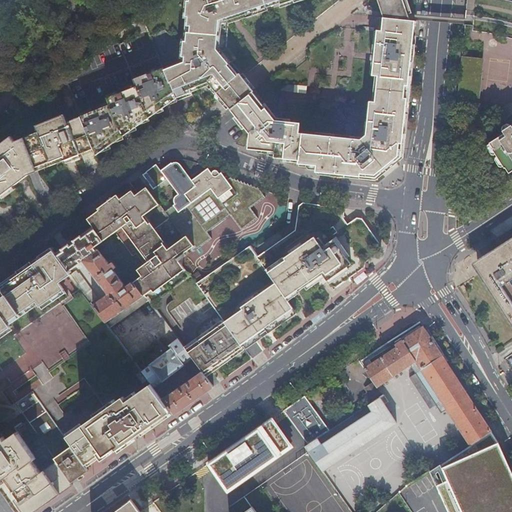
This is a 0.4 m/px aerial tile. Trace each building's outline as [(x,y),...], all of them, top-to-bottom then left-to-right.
[(185,62),(165,70),(176,99),(191,92),(190,90),(208,83),(217,94),(240,75),(240,74),(238,76),(229,65),(236,60),(227,49),(229,25),(268,11),(267,5),(280,1),(281,5),(294,0),(189,0),(190,0),(189,0),(187,16),(189,16),(188,25),(191,26),(191,32),(188,32),(187,42),(185,42),(183,56),(185,56),(185,62)] [(408,0),(377,0),(383,17),(384,17),(410,20),(409,15),(413,13),(408,0)] [(511,3),(507,2),(495,0),(465,0),(464,27),(471,28),(470,33),(486,34),(502,38),(511,41),(511,3)] [(251,92),(230,110),(250,134),(249,149),(276,152),(275,157),(300,160),(300,163),(317,165),(317,171),(376,177),(382,173),(380,170),(383,168),(390,162),(393,159),(395,162),(401,157),(407,98),(404,98),(405,84),(408,85),(410,73),(415,20),(410,20),(384,17),(382,30),(378,30),(373,74),(379,75),(376,101),(370,101),(367,134),(361,139),(299,134),(299,123),(275,122),(251,92)] [(480,99),(484,58),(461,56),(457,97),(480,99)] [(110,105),(81,117),(94,149),(96,154),(99,153),(98,151),(104,149),(104,147),(112,144),(112,142),(117,140),(116,137),(130,132),(129,128),(138,125),(137,123),(143,120),(142,118),(153,114),(152,113),(159,110),(159,109),(177,101),(176,99),(165,70),(164,67),(133,79),(137,87),(108,98),(110,105)] [(240,75),(217,94),(224,102),(230,110),(251,92),(252,91),(246,83),(240,75)] [(94,149),(81,117),(67,122),(64,115),(50,120),(52,124),(38,129),(39,132),(16,141),(12,136),(0,144),(0,192),(1,195),(29,174),(27,170),(50,162),(52,165),(94,149)] [(511,126),(511,127),(510,125),(501,130),(502,133),(488,142),(492,148),(491,149),(500,162),(504,168),(505,167),(508,172),(511,170),(511,126)] [(224,218),(196,178),(192,181),(180,165),(176,168),(172,162),(160,170),(181,199),(164,211),(184,238),(187,236),(196,248),(198,251),(212,240),(208,234),(231,216),(243,232),(259,219),(252,209),(267,198),(262,191),(224,218)] [(209,169),(196,178),(224,218),(262,191),(259,188),(258,189),(256,186),(254,188),(253,185),(251,186),(249,184),(248,185),(246,183),(244,184),(242,182),(241,183),(239,180),(238,181),(236,179),(234,180),(233,178),(228,181),(222,173),(221,174),(217,171),(216,171),(215,171),(214,172),(214,173),(214,176),(209,169)] [(148,190),(143,193),(150,202),(155,199),(148,190)] [(89,221),(94,226),(104,241),(105,241),(123,227),(149,261),(138,269),(143,276),(135,281),(145,295),(153,289),(155,292),(187,269),(185,268),(179,258),(195,247),(196,248),(187,236),(184,238),(168,250),(143,216),(159,205),(155,199),(150,202),(143,193),(137,198),(134,193),(123,202),(119,197),(100,211),(101,212),(89,221)] [(253,243),(196,283),(224,321),(242,348),(258,337),(267,331),(289,315),(287,313),(293,308),(287,299),(322,275),(330,287),(335,287),(363,268),(363,262),(379,251),(379,248),(380,246),(361,218),(356,217),(346,224),(342,217),(343,211),(340,207),(305,202),(301,204),(298,228),(261,254),(253,243)] [(106,295),(93,304),(107,322),(145,295),(135,281),(126,287),(124,284),(125,284),(114,269),(116,267),(112,262),(110,264),(98,249),(96,247),(104,241),(94,226),(56,253),(70,273),(72,272),(71,270),(81,262),(80,260),(82,258),(110,296),(108,298),(106,295)] [(511,233),(509,236),(475,258),(474,262),(473,266),(482,280),(484,279),(501,305),(511,297),(511,284),(511,283),(511,233)] [(12,278),(7,281),(15,293),(30,314),(64,289),(59,283),(71,274),(70,273),(56,253),(51,247),(38,256),(40,259),(12,279),(12,278)] [(88,297),(91,301),(97,297),(80,274),(79,275),(77,271),(72,275),(78,284),(88,297)] [(484,279),(482,280),(500,306),(501,305),(484,279)] [(0,328),(25,311),(28,315),(30,314),(15,293),(7,281),(0,286),(0,287),(1,289),(0,289),(0,328)] [(511,297),(501,305),(500,306),(511,324),(511,297)] [(67,357),(88,344),(63,305),(15,335),(19,341),(29,334),(33,341),(46,332),(49,336),(48,337),(52,344),(57,341),(67,357)] [(224,321),(185,348),(192,358),(202,372),(204,375),(242,348),(224,321)] [(370,364),(364,368),(374,382),(377,386),(411,364),(417,372),(410,377),(430,408),(436,404),(440,410),(442,413),(448,410),(470,445),(491,431),(464,391),(423,327),(395,344),(396,347),(370,364)] [(270,335),(267,331),(258,337),(261,341),(270,335)] [(139,361),(136,363),(151,383),(154,386),(162,380),(162,381),(184,365),(184,364),(192,358),(185,348),(180,342),(150,364),(150,365),(145,369),(139,361)] [(366,357),(359,361),(364,368),(370,364),(366,357)] [(171,410),(174,414),(213,387),(204,375),(202,372),(166,397),(163,393),(164,393),(161,389),(157,391),(171,410)] [(382,394),(377,386),(374,382),(368,386),(371,390),(366,393),(371,401),(379,396),(382,394)] [(154,386),(151,383),(127,400),(124,395),(65,436),(82,459),(98,448),(102,454),(114,446),(115,448),(171,410),(157,391),(154,386)] [(64,437),(65,436),(33,390),(15,402),(53,457),(70,445),(64,437)] [(331,429),(307,394),(283,409),(307,445),(331,429)] [(371,401),(331,429),(307,445),(305,446),(322,472),(396,421),(379,396),(371,401)] [(273,418),(207,464),(227,493),(293,447),(273,418)] [(449,511),(511,511),(511,468),(494,429),(491,431),(470,445),(431,472),(449,511)] [(14,498),(23,511),(33,511),(72,485),(70,482),(56,461),(55,460),(40,470),(32,459),(35,457),(19,433),(7,441),(3,435),(0,436),(0,480),(6,476),(15,489),(12,491),(16,496),(14,498)] [(82,459),(65,436),(64,437),(70,445),(53,457),(55,460),(56,461),(57,461),(71,482),(88,470),(80,460),(82,459)] [(260,471),(265,479),(288,465),(282,456),(260,471)] [(57,461),(56,461),(70,482),(71,482),(57,461)] [(114,511),(140,511),(131,499),(114,511)]
